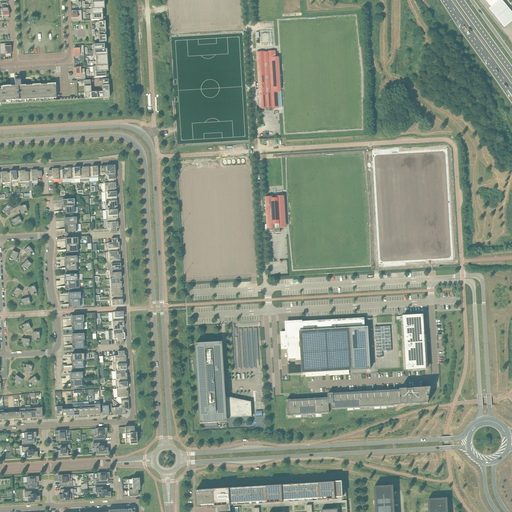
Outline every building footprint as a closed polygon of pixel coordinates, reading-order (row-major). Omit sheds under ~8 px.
[(499,0),(484,0),(491,7),(492,8),(500,1),(499,0)] [(500,1),(492,8),(491,7),(489,8),(504,27),(505,27),(508,24),(511,21),(511,20),(511,11),(502,0),(499,0),(500,1)] [(3,16),(8,16),(8,8),(0,8),(0,19),(3,19),(3,16)] [(71,18),(72,18),(77,18),(77,21),(82,21),(81,10),(71,11),(71,18)] [(5,43),(0,43),(0,51),(0,54),(11,54),(10,46),(5,47),(5,43)] [(78,49),(73,49),(73,56),(84,56),(83,45),(78,45),(78,49)] [(270,109),(279,108),(278,100),(278,98),(278,91),(281,91),(280,91),(279,79),(274,79),(274,78),(274,76),(279,75),(278,57),(279,57),(276,57),(275,51),(267,51),(267,52),(265,52),(265,51),(256,52),(258,90),(259,90),(259,92),(258,92),(260,109),(268,109),(268,108),(270,108),(270,109)] [(74,76),(75,75),(80,75),(80,78),(85,78),(85,67),(74,68),(74,76)] [(56,101),(56,100),(55,84),(54,84),(48,84),(47,84),(40,85),(39,85),(33,85),(32,85),(24,85),(20,86),(20,77),(19,77),(19,78),(18,78),(14,78),(14,86),(10,86),(9,86),(8,87),(2,87),(0,86),(0,104),(34,102),(35,102),(36,102),(37,102),(38,102),(39,102),(41,102),(56,101)] [(102,92),(109,91),(108,79),(99,80),(99,82),(102,82),(102,92)] [(84,81),(84,93),(91,92),(90,82),(93,82),(93,80),(84,81)] [(84,93),(85,99),(97,98),(96,89),(95,89),(95,92),(91,92),(84,93)] [(98,89),(96,89),(97,98),(109,98),(109,91),(102,92),(98,92),(98,89)] [(97,166),(98,178),(98,174),(104,174),(106,175),(114,165),(106,166),(104,166),(100,166),(100,168),(97,168),(97,166)] [(114,165),(106,175),(108,177),(108,183),(104,183),(115,183),(114,183),(114,180),(115,180),(115,175),(115,174),(115,171),(114,165)] [(88,167),(89,178),(98,178),(97,166),(96,167),(95,167),(95,166),(95,167),(91,167),(92,172),(89,172),(88,167)] [(79,168),(80,179),(89,178),(88,167),(86,167),(84,167),(82,167),(82,169),(80,169),(79,168)] [(64,168),(64,170),(61,170),(62,180),(71,179),(70,168),(68,168),(64,168)] [(73,168),(73,169),(74,173),(71,173),(70,168),(71,179),(80,179),(79,168),(78,168),(77,168),(73,168)] [(52,169),(52,170),(48,171),(48,177),(52,177),(53,180),(62,180),(61,170),(58,170),(58,169),(56,169),(55,169),(52,169)] [(31,172),(28,172),(29,184),(29,182),(38,181),(37,178),(42,177),(41,171),(37,171),(37,170),(34,170),(33,170),(31,170),(31,172)] [(16,171),(12,171),(12,172),(11,172),(11,171),(10,172),(11,183),(19,182),(19,184),(20,184),(19,171),(19,176),(16,177),(16,173),(16,171)] [(25,171),(21,171),(19,171),(20,184),(29,184),(28,172),(25,172),(25,171)] [(3,172),(1,172),(2,183),(11,183),(10,172),(10,173),(7,173),(7,172),(3,172)] [(115,183),(104,183),(105,192),(116,192),(115,192),(114,189),(116,189),(116,187),(116,185),(115,183)] [(116,192),(105,192),(105,201),(116,201),(111,201),(111,198),(116,198),(116,196),(116,194),(116,193),(116,192)] [(266,216),(267,233),(273,233),(273,235),(280,235),(280,234),(280,232),(280,228),(286,228),(286,227),(285,228),(284,215),(279,216),(279,213),(284,212),(283,196),(284,196),(275,196),(276,198),(273,198),(273,197),(273,196),(265,197),(266,214),(266,216)] [(116,201),(105,201),(106,210),(117,210),(117,209),(116,210),(115,207),(117,207),(117,205),(117,203),(116,203),(116,201)] [(12,209),(8,205),(8,204),(3,209),(6,211),(4,213),(7,215),(12,209)] [(117,210),(106,210),(106,219),(116,219),(112,219),(112,216),(116,216),(117,216),(117,212),(117,211),(117,210)] [(19,216),(16,218),(11,220),(13,223),(15,222),(16,225),(22,222),(19,216)] [(116,219),(106,219),(107,229),(110,228),(111,233),(117,232),(117,228),(118,228),(118,225),(118,224),(118,222),(116,222),(116,219)] [(119,242),(118,242),(117,238),(111,239),(111,243),(108,243),(108,252),(118,251),(118,248),(119,248),(119,246),(119,244),(119,242)] [(269,256),(277,256),(277,239),(269,239),(269,256)] [(29,246),(28,246),(23,250),(28,256),(31,254),(30,253),(32,251),(29,246)] [(18,253),(13,251),(12,251),(10,257),(13,258),(12,260),(15,261),(18,253)] [(118,251),(108,252),(106,252),(107,261),(114,261),(120,261),(120,258),(120,255),(118,255),(118,251)] [(27,260),(24,263),(21,266),(23,268),(25,267),(27,269),(32,264),(27,260)] [(114,261),(107,261),(107,270),(109,270),(115,270),(121,270),(120,268),(120,267),(120,265),(120,264),(115,264),(114,261)] [(115,270),(109,270),(110,279),(120,279),(121,279),(121,277),(121,276),(121,274),(121,273),(115,273),(115,270)] [(120,279),(110,279),(110,288),(120,288),(121,288),(121,285),(122,285),(121,285),(121,282),(120,282),(120,279)] [(28,288),(29,290),(31,296),(34,294),(33,293),(36,292),(34,285),(28,288)] [(22,291),(18,288),(17,287),(13,292),(15,294),(14,296),(17,298),(22,291)] [(120,288),(110,288),(108,288),(109,297),(117,297),(122,297),(122,295),(122,294),(122,292),(122,290),(120,291),(120,288)] [(117,300),(117,297),(109,297),(109,306),(123,306),(123,304),(122,304),(122,303),(123,303),(122,303),(122,299),(117,300)] [(193,308),(195,339),(201,338),(201,335),(223,334),(222,328),(216,328),(216,325),(210,325),(209,316),(212,316),(212,307),(193,308)] [(112,321),(123,321),(118,321),(118,318),(123,318),(123,316),(123,314),(123,313),(123,312),(112,312),(112,313),(112,321)] [(424,347),(424,339),(424,337),(423,315),(403,316),(406,370),(425,369),(426,369),(425,347),(424,347)] [(302,322),(294,323),(294,322),(293,322),(293,321),(292,321),(291,321),(290,321),(290,322),(290,323),(286,323),(287,331),(280,332),(281,349),(288,349),(289,363),(289,359),(301,358),(302,373),(303,373),(305,372),(306,377),(305,377),(326,376),(326,375),(329,374),(329,376),(349,374),(349,370),(351,370),(370,369),(368,329),(368,327),(364,327),(364,318),(348,319),(302,322),(302,320),(302,322)] [(123,323),(123,321),(112,321),(113,330),(123,330),(122,327),(124,327),(124,325),(124,323),(123,323)] [(31,329),(28,323),(22,325),(23,328),(22,329),(23,332),(31,329)] [(259,367),(257,328),(255,329),(255,327),(235,329),(234,324),(233,325),(235,364),(240,364),(240,368),(259,367)] [(389,326),(374,326),(375,357),(382,357),(381,351),(391,350),(389,326)] [(123,333),(123,330),(113,330),(113,340),(117,339),(117,344),(123,343),(123,339),(125,339),(124,338),(124,336),(124,335),(124,333),(123,333)] [(222,342),(195,344),(197,380),(201,380),(202,394),(198,394),(200,423),(227,422),(227,418),(252,417),(251,402),(226,396),(225,385),(223,385),(223,379),(225,379),(222,342)] [(125,355),(124,355),(124,351),(118,351),(118,355),(112,356),(113,362),(126,361),(126,359),(126,358),(126,356),(125,355)] [(126,361),(113,362),(113,371),(115,371),(125,370),(126,370),(126,369),(126,368),(126,367),(126,365),(126,364),(121,364),(120,361),(126,361)] [(125,373),(125,370),(115,371),(116,380),(127,379),(127,377),(127,376),(127,374),(127,373),(125,373)] [(23,380),(19,377),(16,375),(14,378),(16,379),(14,382),(19,385),(23,380)] [(38,382),(38,381),(35,376),(28,381),(29,384),(31,383),(33,385),(38,382)] [(127,379),(116,380),(116,389),(126,388),(127,388),(127,387),(127,386),(127,385),(127,382),(122,382),(121,379),(127,379)] [(126,391),(126,388),(116,389),(117,398),(120,397),(127,397),(128,397),(128,395),(128,392),(128,391),(126,391)] [(328,393),(328,398),(287,400),(287,402),(288,402),(288,408),(287,408),(287,416),(292,416),(292,415),(295,415),(295,416),(328,414),(328,413),(329,413),(329,404),(331,404),(331,409),(334,409),(420,404),(428,403),(429,397),(429,396),(428,396),(427,394),(429,394),(430,388),(431,388),(413,389),(407,389),(404,389),(400,389),(400,390),(333,393),(328,393)] [(121,404),(119,406),(125,411),(129,411),(128,402),(128,401),(128,400),(127,400),(127,397),(120,397),(121,404)] [(111,410),(111,408),(111,404),(102,404),(102,416),(104,416),(105,415),(105,416),(107,415),(108,415),(108,410),(111,410)] [(118,407),(111,408),(111,410),(111,414),(115,414),(115,415),(126,414),(125,411),(119,406),(118,407)] [(107,428),(95,429),(96,440),(106,439),(105,434),(107,434),(107,428)] [(57,442),(70,441),(70,436),(67,436),(66,430),(55,431),(55,437),(57,437),(57,442)] [(36,432),(35,432),(24,433),(24,439),(21,439),(22,444),(35,443),(34,438),(36,438),(36,432)] [(96,448),(96,454),(108,453),(108,448),(106,448),(106,442),(93,443),(93,448),(96,448)] [(56,456),(68,456),(68,450),(71,450),(70,444),(57,445),(58,450),(56,451),(56,456)] [(35,452),(35,446),(22,447),(22,452),(25,452),(25,458),(37,457),(37,452),(35,452)] [(97,473),(93,473),(93,479),(95,479),(95,484),(108,484),(108,478),(110,478),(109,472),(97,473)] [(69,475),(57,475),(58,481),(59,481),(60,486),(73,486),(72,480),(69,481),(69,475)] [(38,476),(27,477),(27,488),(37,488),(37,482),(39,482),(38,476)] [(299,511),(306,511),(312,511),(319,511),(347,511),(347,509),(347,500),(345,500),(345,498),(346,498),(345,481),(341,482),(247,487),(244,487),(199,490),(195,490),(196,498),(196,507),(217,506),(217,511),(299,511)] [(393,511),(391,484),(375,485),(376,511),(393,511)] [(108,486),(95,487),(96,493),(99,492),(99,498),(111,497),(110,492),(109,492),(108,486)] [(59,501),(70,500),(70,494),(73,494),(73,489),(60,489),(60,495),(58,495),(59,501)] [(38,496),(37,491),(24,491),(25,497),(28,497),(28,502),(40,502),(39,496),(38,496)] [(446,511),(446,498),(429,499),(429,511),(446,511)]
